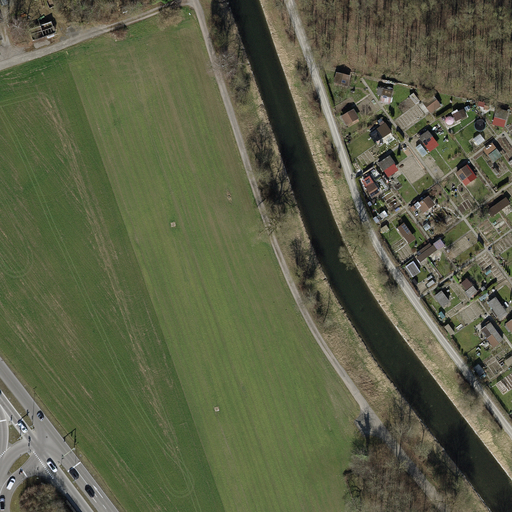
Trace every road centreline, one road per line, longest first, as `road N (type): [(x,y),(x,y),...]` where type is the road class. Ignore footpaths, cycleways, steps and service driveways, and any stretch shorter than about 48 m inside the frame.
road 1 (track): [(289,0),(370,231),(511,431)]
road 2 (track): [(64,44),(193,0)]
